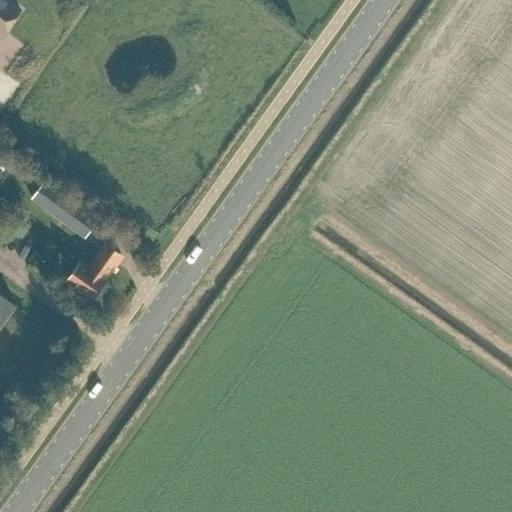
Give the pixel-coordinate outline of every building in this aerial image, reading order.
[(0,0),(0,29),(3,32),(21,8),(9,0),(0,0)] [(99,219),(71,199),(61,191),(46,210),(85,238),(99,219)] [(44,241),(29,259),(49,278),(65,260),(44,241)] [(107,279),(106,279),(118,262),(115,260),(120,253),(106,242),(89,266),(81,261),(67,281),(93,299),(107,279)] [(0,326),(16,305),(0,293),(0,326)]
